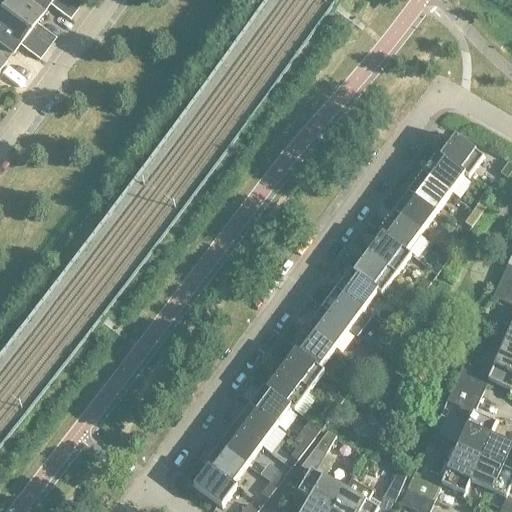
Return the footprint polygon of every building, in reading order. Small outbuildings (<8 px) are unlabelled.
[(43,16),(21,0),(7,0),(0,10),(0,15),(47,51),(55,40),(40,29),(39,30),(35,31),(33,29),(43,16)] [(77,11),(63,0),(21,0),(43,16),(52,3),(55,5),(55,9),(55,10),(69,21),(77,11)] [(63,0),(77,11),(85,0),(84,0),(63,0)] [(47,51),(0,15),(0,47),(12,57),(22,43),(25,45),(25,49),(24,50),(39,61),(47,51)] [(0,47),(0,72),(12,57),(0,47)] [(455,140),(441,159),(465,178),(469,181),(484,161),(453,138),(452,139),(455,140)] [(420,174),(451,197),(465,178),(441,159),(437,156),(423,175),(420,174)] [(511,174),(511,166),(508,164),(500,175),(507,180),(511,174)] [(451,197),(420,174),(419,175),(422,176),(408,195),(436,217),(451,197)] [(436,217),(408,195),(394,214),(391,212),(391,213),(422,236),(436,217)] [(481,202),(473,214),(480,219),(488,208),(481,202)] [(422,236),(391,213),(390,213),(393,215),(378,235),(382,238),(383,237),(407,255),(408,254),(422,236)] [(480,219),(473,214),(465,225),(472,230),(480,219)] [(383,237),(382,238),(369,256),(364,252),(363,253),(397,277),(411,257),(408,254),(407,255),(383,237)] [(453,242),(444,253),(451,258),(460,247),(453,242)] [(397,277),(363,253),(368,257),(354,275),(354,276),(378,294),(382,297),(397,277)] [(451,258),(444,253),(436,264),(443,269),(451,258)] [(509,267),(508,267),(501,283),(511,287),(511,273),(507,271),(509,267)] [(333,290),(364,313),(378,294),(354,276),(354,275),(350,272),(336,292),(333,290)] [(424,281),(416,292),(423,297),(431,286),(424,281)] [(511,287),(501,283),(493,299),(494,299),(496,296),(511,302),(511,287)] [(372,319),(364,313),(333,290),(332,291),(335,293),(321,312),(349,333),(357,339),(372,319)] [(423,297),(416,292),(407,303),(415,308),(423,297)] [(349,333),(321,312),(307,331),(304,329),(335,352),(349,333)] [(395,319),(387,331),(394,336),(402,325),(395,319)] [(335,352),(304,329),(303,330),(306,331),(291,351),(295,354),(296,353),(320,371),(321,371),(335,352)] [(394,336),(387,331),(379,342),(386,347),(394,336)] [(511,350),(504,347),(488,383),(511,393),(509,396),(510,396),(511,392),(511,350)] [(296,353),(295,354),(282,372),(279,370),(279,371),(310,394),(325,374),(321,371),(320,371),(296,353)] [(366,358),(358,369),(365,375),(374,364),(366,358)] [(365,375),(358,369),(350,381),(357,386),(365,375)] [(310,394),(279,371),(278,371),(281,373),(267,392),(291,410),(291,411),(295,414),(310,394)] [(462,371),(461,371),(454,387),(481,399),(487,387),(460,375),(462,371)] [(481,399),(454,387),(447,403),(448,403),(449,400),(476,412),(481,399)] [(246,406),(246,407),(277,429),(291,411),(291,410),(267,392),(263,389),(249,408),(246,406)] [(337,397),(329,408),(336,413),(344,402),(337,397)] [(277,429),(246,407),(248,409),(234,428),(262,449),(277,429)] [(336,413),(329,408),(320,419),(328,425),(336,413)] [(474,415),(458,451),(481,461),(491,438),(492,438),(499,423),(498,422),(496,425),(474,415)] [(262,449),(234,428),(220,447),(217,445),(248,468),(262,449)] [(336,439),(328,434),(315,450),(326,456),(336,439)] [(308,435),(299,446),(306,452),(315,440),(308,435)] [(491,438),(481,461),(511,475),(511,447),(492,438),(491,438)] [(248,468),(217,445),(217,446),(219,448),(205,467),(208,470),(209,470),(233,488),(234,487),(248,468)] [(306,452),(299,446),(291,457),(298,463),(306,452)] [(481,461),(458,451),(442,487),(464,497),(463,500),(464,500),(471,485),(470,484),(481,461)] [(511,475),(481,461),(470,484),(471,485),(506,500),(511,487),(511,475)] [(209,470),(208,470),(195,489),(192,487),(222,510),(238,490),(234,487),(233,488),(209,470)] [(333,511),(345,492),(311,472),(299,494),(296,492),(295,493),(310,502),(310,501),(329,511),(333,511)] [(279,473),(270,484),(277,490),(286,479),(279,473)] [(406,479),(398,474),(388,492),(398,498),(406,479)] [(416,475),(415,475),(407,491),(435,503),(441,491),(414,479),(416,475)] [(351,482),(345,492),(333,511),(378,511),(379,511),(377,510),(383,500),(351,482)] [(277,490),(270,484),(261,495),(268,501),(277,490)] [(431,511),(435,503),(407,491),(400,507),(401,507),(403,504),(421,511),(431,511)] [(329,511),(310,501),(310,502),(304,511),(329,511)]
